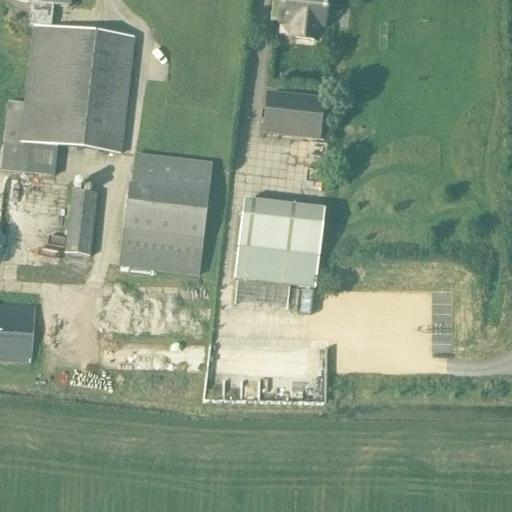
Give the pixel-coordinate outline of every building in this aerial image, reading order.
[(29,4),(27,29),(32,29),(39,30),(42,0),(14,0),(14,2),(29,4)] [(69,0),(42,0),(39,30),(50,31),(52,7),(68,8),(69,0)] [(280,0),(278,22),(323,27),(325,0),(280,0)] [(133,40),(50,31),(39,30),(32,29),(24,104),(7,104),(0,170),(0,171),(53,178),(57,149),(120,156),(133,40)] [(324,100),(265,94),(260,137),(318,144),(324,100)] [(130,186),(127,185),(117,268),(198,278),(211,164),(134,155),(130,186)] [(71,192),(64,255),(89,259),(97,196),(71,192)] [(315,290),(324,213),(242,203),(234,281),(315,290)] [(294,312),(297,288),(287,288),(285,311),(294,312)] [(35,308),(0,304),(0,362),(31,364),(35,308)] [(207,337),(208,306),(169,306),(168,337),(207,337)] [(103,341),(102,369),(185,372),(186,344),(103,341)]
